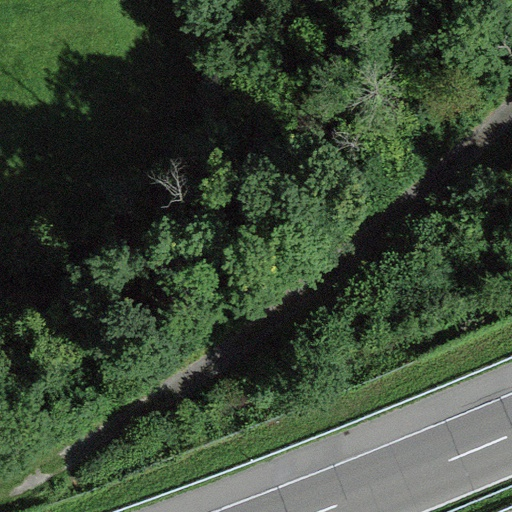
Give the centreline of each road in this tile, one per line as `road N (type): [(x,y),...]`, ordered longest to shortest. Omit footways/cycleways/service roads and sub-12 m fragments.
road 1 (track): [(511,121),(224,379),(90,463),(46,478)]
road 2 (motorway): [(511,434),(322,511)]
